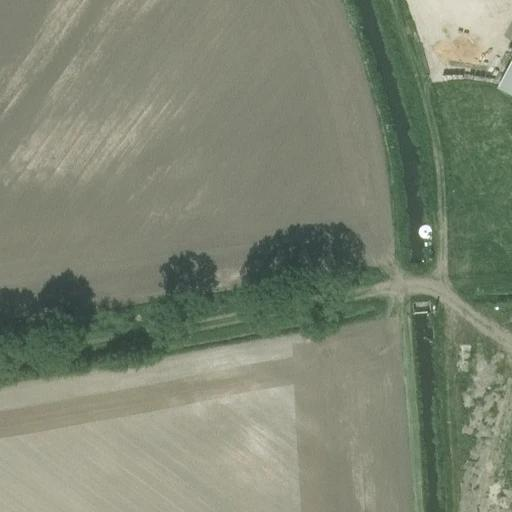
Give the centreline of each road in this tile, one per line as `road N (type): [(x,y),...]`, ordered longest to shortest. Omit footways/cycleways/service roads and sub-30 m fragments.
road 1 (track): [(0,368),(405,287)]
road 2 (track): [(405,287),(435,291),(511,343)]
